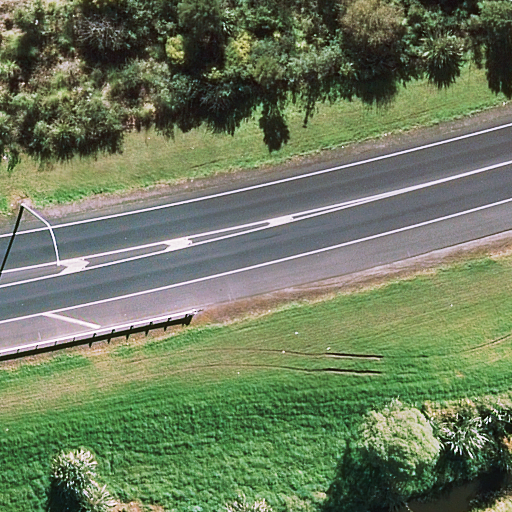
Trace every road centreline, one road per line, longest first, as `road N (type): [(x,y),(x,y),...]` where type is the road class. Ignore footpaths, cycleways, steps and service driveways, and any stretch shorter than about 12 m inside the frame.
road 1 (trunk): [(511,181),(0,307)]
road 2 (trunk): [(511,145),(299,198),(0,256)]
road 3 (trunk): [(511,284),(310,343),(0,380)]
